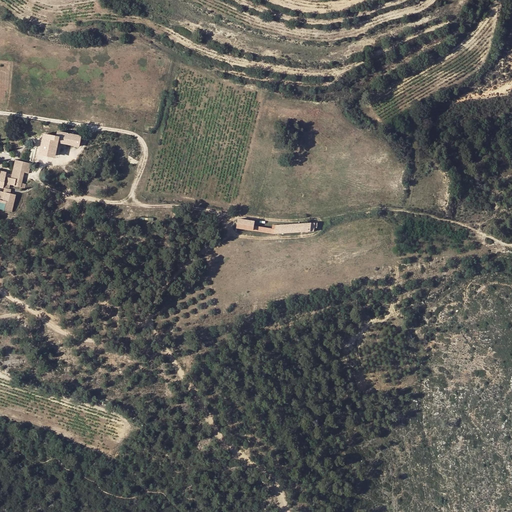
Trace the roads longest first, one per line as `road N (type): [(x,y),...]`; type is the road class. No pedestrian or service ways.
road 1 (track): [(0,112),(134,134),(144,150),(131,193),(136,202),(205,209),(227,227),(163,284),(146,318),(127,333),(81,339),(0,288)]
road 2 (track): [(284,511),(270,477),(214,431),(146,318)]
road 3 (track): [(226,233),(312,234),(318,219),(216,213)]
road 4 (track): [(0,241),(77,198),(136,202)]
road 5 (track): [(91,126),(74,155),(46,162),(36,174),(44,186),(77,198)]
